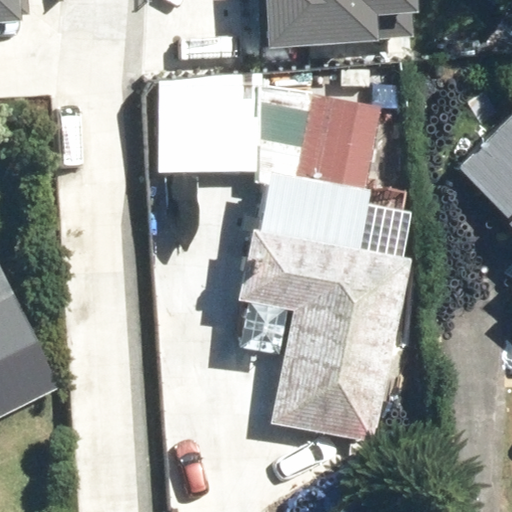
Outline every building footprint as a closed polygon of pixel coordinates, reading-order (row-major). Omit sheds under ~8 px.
[(0,0),(0,15),(27,14),(25,0),(0,0)] [(265,0),(269,37),(421,22),(418,0),(265,0)] [(236,294),(291,304),(269,419),(375,439),(409,254),(352,244),(384,112),(287,88),(281,111),(169,106),(167,157),(269,162),(250,222),(236,294)] [(511,301),(511,105),(451,164),(511,226),(511,288),(506,295),(511,301)] [(0,412),(58,384),(11,288),(0,293),(0,412)]
